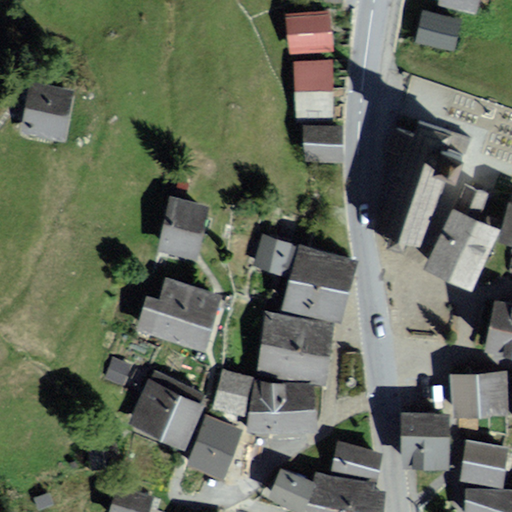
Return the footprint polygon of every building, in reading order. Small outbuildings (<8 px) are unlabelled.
[(289,46),(324,42),(321,14),(286,17),(289,46)] [(448,27),(419,20),(411,52),(441,59),(448,27)] [(298,105),(327,104),(326,65),(296,67),(298,105)] [(21,128),(56,136),(67,90),(32,82),(21,128)] [(373,227),(414,240),(438,169),(453,173),(462,146),(447,142),(450,133),(409,119),(373,227)] [(336,147),(336,122),(305,122),(304,147),(336,147)] [(154,246),(191,254),(202,208),(165,199),(154,246)] [(500,222),(452,200),(425,259),(473,280),(500,222)] [(288,239),(260,231),(251,263),(279,271),(288,239)] [(282,298),(330,310),(343,259),(295,247),(282,298)] [(151,276),(136,322),(195,341),(210,295),(151,276)] [(479,341),(511,347),(511,291),(490,287),(479,341)] [(254,364),(316,373),(323,322),(261,313),(254,364)] [(104,376),(122,382),(129,363),(111,357),(104,376)] [(212,403),(236,408),(243,373),(219,368),(212,403)] [(498,403),(495,368),(451,372),(454,407),(498,403)] [(242,382),(244,423),(306,420),(304,379),(242,382)] [(130,419),(176,437),(192,398),(146,380),(130,419)] [(404,461),(438,462),(439,414),(405,413),(404,461)] [(186,457),(220,469),(234,429),(201,417),(186,457)] [(92,463),(113,459),(108,436),(87,440),(92,463)] [(507,440),(466,436),(463,473),(504,477),(507,440)] [(328,469),(369,478),(375,454),(333,445),(328,469)] [(302,479),(273,466),(263,488),(291,502),(302,479)] [(362,511),(369,478),(313,468),(306,510),(316,511),(362,511)] [(461,511),(511,511),(511,481),(467,483),(461,511)] [(106,510),(114,511),(139,511),(145,492),(114,484),(106,510)] [(54,499),(48,485),(33,491),(39,506),(54,499)]
